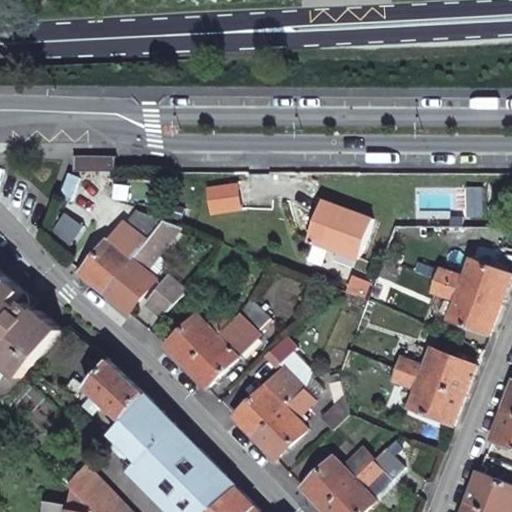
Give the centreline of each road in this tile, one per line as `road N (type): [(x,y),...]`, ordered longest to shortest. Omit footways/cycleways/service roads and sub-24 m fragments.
road 1 (secondary): [(0,47),(511,15)]
road 2 (residential): [(90,112),(157,140),(511,144)]
road 3 (residential): [(511,119),(90,112)]
road 4 (residential): [(0,220),(293,511)]
road 5 (residential): [(440,511),(511,334)]
